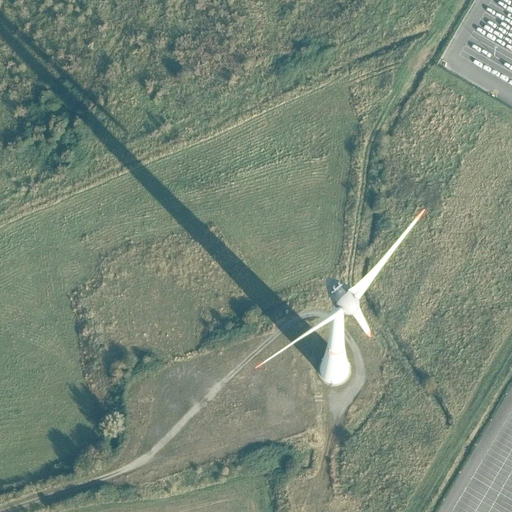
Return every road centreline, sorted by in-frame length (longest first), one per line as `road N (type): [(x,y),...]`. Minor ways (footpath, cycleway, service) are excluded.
road 1 (track): [(4,511),(328,407),(323,511)]
road 2 (unclassified): [(511,401),(445,511)]
